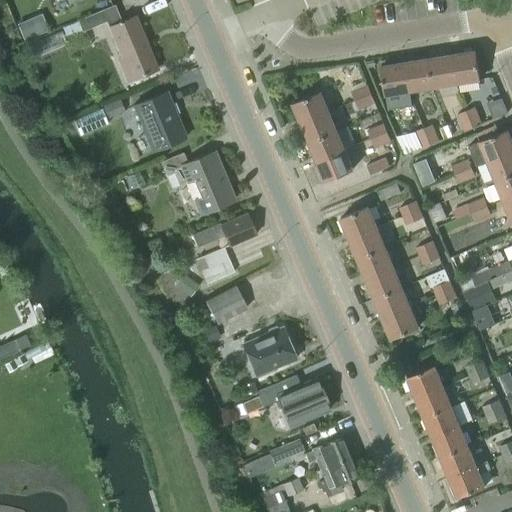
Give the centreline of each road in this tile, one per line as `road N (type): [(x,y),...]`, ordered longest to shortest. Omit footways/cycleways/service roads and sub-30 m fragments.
road 1 (secondary): [(413,511),(212,38)]
road 2 (residential): [(271,13),(285,39),(304,47),(488,19)]
